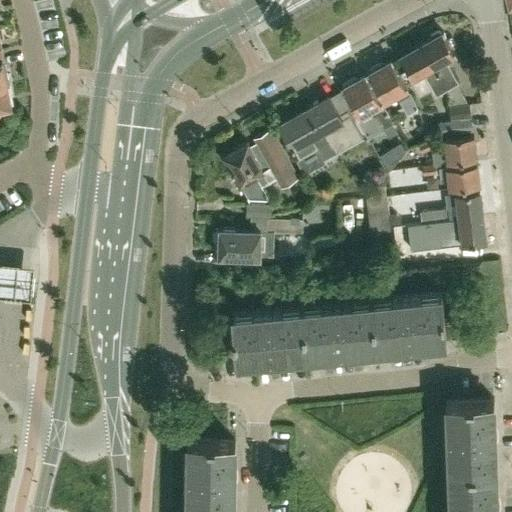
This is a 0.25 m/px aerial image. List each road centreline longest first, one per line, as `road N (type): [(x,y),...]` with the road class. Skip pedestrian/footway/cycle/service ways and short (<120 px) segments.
road 1 (residential): [(258,394),(205,390),(177,374),(172,360),(178,135),(198,114),(405,0)]
road 2 (residential): [(511,365),(258,394)]
road 3 (secondary): [(83,199),(53,440)]
road 4 (secondary): [(113,425),(127,201)]
road 5 (secondary): [(139,7),(103,52),(83,199)]
road 6 (residential): [(510,196),(484,0)]
road 7 (unclassified): [(38,158),(40,42),(29,0)]
